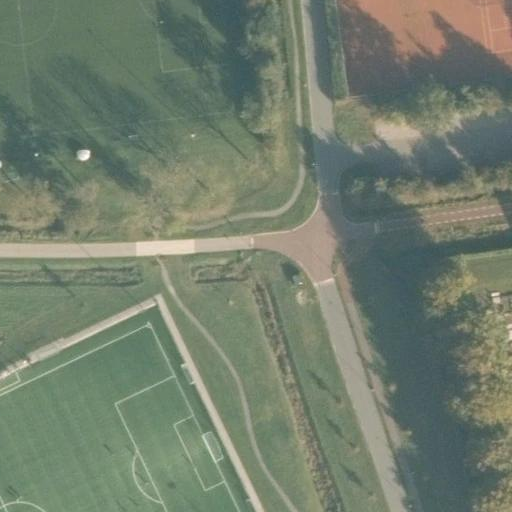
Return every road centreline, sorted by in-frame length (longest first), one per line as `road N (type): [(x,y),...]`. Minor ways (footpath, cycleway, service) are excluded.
road 1 (unclassified): [(0,249),(321,236)]
road 2 (unclassified): [(321,236),(327,296),(398,511)]
road 3 (unclassified): [(321,236),(329,208),(310,0)]
